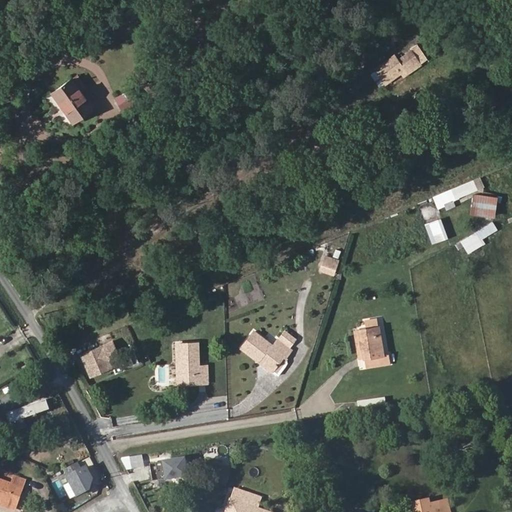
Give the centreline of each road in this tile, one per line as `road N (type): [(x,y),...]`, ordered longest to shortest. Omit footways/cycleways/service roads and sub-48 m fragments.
road 1 (residential): [(133,511),(0,273)]
road 2 (track): [(395,0),(511,85)]
